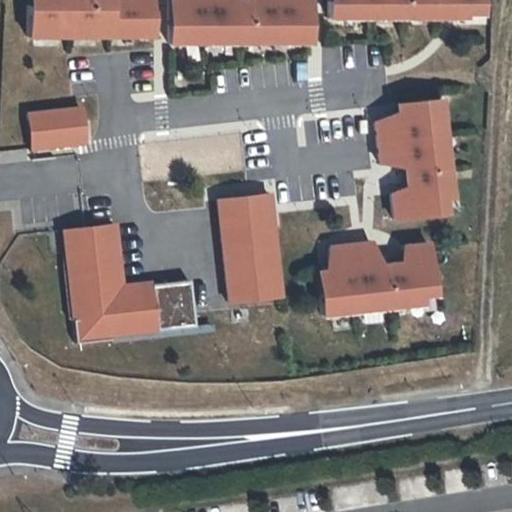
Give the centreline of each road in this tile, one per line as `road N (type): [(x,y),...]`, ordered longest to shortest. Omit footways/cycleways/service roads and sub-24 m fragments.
road 1 (secondary): [(0,424),(135,447),(256,440),(511,403)]
road 2 (unknown): [(78,163),(130,127),(338,97),(375,77)]
